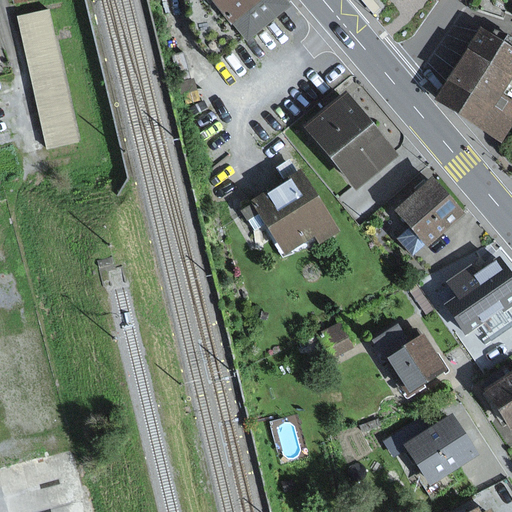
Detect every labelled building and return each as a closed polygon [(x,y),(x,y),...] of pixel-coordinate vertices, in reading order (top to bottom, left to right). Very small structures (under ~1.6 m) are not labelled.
[(279,0),(183,0),(194,42),(213,64),(285,7),(279,0)] [(48,10),(17,17),(47,149),(79,141),(48,10)] [(480,32),(437,99),(498,138),(510,119),(511,116),(511,103),(508,101),(511,94),(511,75),(509,73),(511,67),(511,53),(508,51),(511,44),(511,40),(505,36),(503,39),(493,32),(489,38),(480,32)] [(338,92),(297,125),(353,194),(394,160),(338,92)] [(296,172),(253,202),(289,254),(332,224),(296,172)] [(429,180),(395,210),(424,245),(459,214),(429,180)] [(511,278),(498,259),(444,298),(468,331),(511,299),(511,278)] [(410,322),(374,344),(406,398),(443,376),(410,322)] [(511,372),(481,392),(506,433),(511,429),(511,372)] [(451,424),(404,452),(425,487),(472,458),(451,424)]
